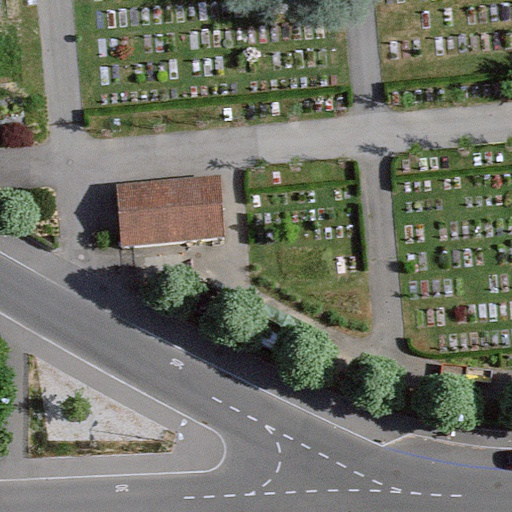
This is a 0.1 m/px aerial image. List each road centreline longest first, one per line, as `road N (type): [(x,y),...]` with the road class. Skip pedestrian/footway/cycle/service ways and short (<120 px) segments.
road 1 (residential): [(388,489),(0,281)]
road 2 (residential): [(0,504),(388,489)]
road 3 (residential): [(388,489),(511,489)]
